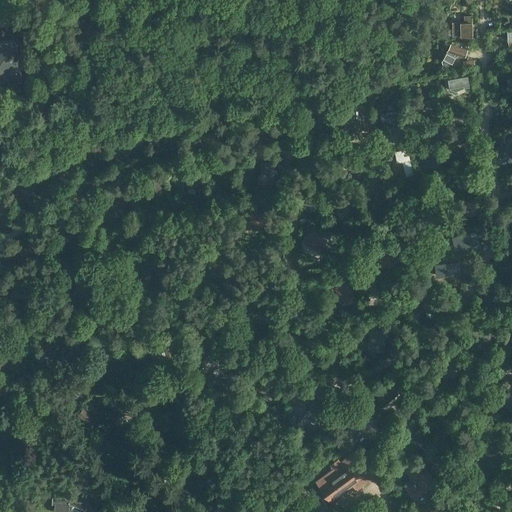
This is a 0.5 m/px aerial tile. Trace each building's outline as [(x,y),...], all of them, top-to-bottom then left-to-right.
[(465,22),(453,23),(454,35),(472,35),(472,16),(465,16),(465,22)] [(15,41),(0,43),(0,82),(22,78),(15,41)] [(451,44),(442,61),(444,67),(448,65),(450,61),(452,62),(456,56),(455,55),(456,54),(466,57),(468,49),(451,44)] [(450,89),(455,91),(470,85),(468,74),(448,77),(450,89)] [(441,96),(417,102),(419,108),(432,105),(434,110),(444,108),(441,96)] [(403,111),(381,114),(382,121),(404,118),(403,111)] [(265,113),(256,131),(262,134),(271,116),(265,113)] [(323,116),(304,118),(305,133),(324,131),(323,116)] [(361,128),(360,118),(338,119),(340,130),(361,128)] [(183,142),(182,127),(163,128),(164,143),(183,142)] [(141,129),(126,133),(130,149),(145,145),(141,129)] [(215,133),(198,137),(200,146),(201,151),(218,147),(217,143),(215,133)] [(478,134),(452,139),(453,145),(479,140),(478,134)] [(83,145),(91,160),(106,152),(98,137),(83,145)] [(439,142),(424,144),(427,167),(442,165),(439,142)] [(413,175),(407,148),(395,150),(397,161),(401,161),(405,176),(413,175)] [(72,166),(65,153),(47,163),(55,176),(72,166)] [(345,157),(347,170),(367,168),(365,155),(345,157)] [(220,179),(236,175),(231,157),(216,161),(220,179)] [(274,162),(261,163),(262,174),(258,175),(259,186),(276,184),(274,162)] [(188,189),(203,186),(198,164),(182,168),(188,189)] [(472,170),(460,172),(461,187),(473,185),(472,170)] [(27,172),(15,181),(26,196),(38,187),(27,172)] [(161,177),(147,181),(151,198),(165,194),(161,177)] [(383,186),(382,193),(405,198),(407,191),(383,186)] [(128,205),(123,191),(107,196),(112,211),(128,205)] [(353,191),(334,197),(336,204),(355,198),(353,191)] [(300,197),(299,204),(321,206),(322,199),(300,197)] [(474,200),(459,203),(461,216),(477,213),(474,200)] [(262,227),(267,216),(249,209),(247,214),(251,215),(248,221),(262,227)] [(81,222),(60,224),(60,239),(82,238),(86,237),(86,231),(81,231),(81,222)] [(311,230),(306,243),(325,251),(329,240),(332,233),(323,230),(322,234),(311,230)] [(23,250),(20,250),(21,258),(25,257),(41,254),(37,236),(29,238),(31,248),(23,250)] [(389,267),(398,259),(392,253),(394,251),(387,242),(376,252),(389,267)] [(154,269),(157,258),(140,253),(137,265),(154,269)] [(511,259),(499,255),(495,269),(511,274),(511,259)] [(209,262),(209,269),(224,269),(224,256),(205,257),(205,262),(209,262)] [(459,262),(436,263),(437,275),(459,274),(459,262)] [(10,266),(3,269),(6,275),(13,272),(10,266)] [(77,286),(74,294),(87,300),(90,292),(96,279),(87,274),(86,275),(82,274),(77,286)] [(21,277),(20,279),(17,278),(14,292),(29,294),(31,279),(21,277)] [(337,291),(339,298),(354,295),(351,282),(332,287),(334,292),(337,291)] [(494,282),(481,301),(489,306),(497,293),(505,298),(509,292),(494,282)] [(434,315),(442,306),(428,293),(424,297),(427,300),(423,305),(434,315)] [(269,321),(275,310),(259,301),(256,306),(259,308),(256,314),(269,321)] [(167,327),(159,329),(161,336),(169,334),(167,327)] [(373,328),(367,349),(383,353),(388,332),(373,328)] [(494,328),(471,330),(473,342),(495,340),(494,328)] [(108,330),(94,337),(103,356),(117,350),(108,330)] [(307,344),(308,348),(320,347),(319,335),(308,336),(308,335),(303,335),(303,345),(307,344)] [(169,338),(151,343),(154,350),(162,347),(167,360),(175,357),(169,338)] [(49,342),(38,345),(44,368),(55,365),(49,342)] [(208,348),(202,364),(210,367),(213,359),(224,363),(227,356),(208,348)] [(449,366),(444,370),(452,379),(460,371),(459,370),(465,364),(454,353),(447,360),(450,362),(447,364),(449,366)] [(69,399),(78,389),(64,375),(55,386),(69,399)] [(264,375),(256,391),(273,399),(281,383),(264,375)] [(177,376),(165,380),(171,399),(183,395),(182,395),(187,393),(185,386),(180,387),(177,376)] [(428,382),(431,387),(436,384),(433,379),(428,382)] [(511,390),(504,382),(495,390),(511,409),(511,408),(511,390)] [(388,393),(379,400),(386,408),(402,395),(392,383),(385,389),(388,393)] [(101,387),(97,391),(103,398),(107,395),(101,387)] [(304,391),(299,388),(296,394),(301,397),(304,391)] [(428,390),(423,393),(426,400),(432,397),(428,390)] [(137,392),(129,395),(137,415),(145,412),(137,392)] [(324,401),(313,396),(306,409),(317,415),(324,401)] [(78,405),(71,410),(85,430),(92,425),(78,405)] [(0,414),(0,435),(9,438),(15,420),(0,414)] [(119,416),(112,421),(117,427),(124,423),(119,416)] [(175,423),(181,435),(197,428),(192,416),(175,423)] [(434,430),(444,438),(452,429),(440,418),(434,425),(436,428),(434,430)] [(497,447),(504,444),(499,431),(491,434),(497,447)] [(106,435),(99,441),(113,457),(120,451),(106,435)] [(330,499),(331,500),(343,492),(346,495),(356,487),(357,488),(375,476),(371,469),(374,467),(364,453),(361,456),(356,449),(341,460),(339,457),(314,474),(317,478),(316,479),(312,482),(327,504),(330,501),(329,500),(330,499)] [(484,454),(483,467),(495,468),(496,464),(499,465),(500,456),(496,456),(496,455),(484,454)] [(210,455),(190,466),(197,480),(218,469),(210,455)] [(402,464),(413,478),(405,484),(416,498),(436,481),(428,471),(424,474),(410,457),(402,464)] [(137,462),(124,473),(135,486),(141,481),(136,474),(142,468),(137,462)] [(159,486),(153,491),(164,505),(170,500),(159,486)] [(218,500),(215,503),(218,508),(226,503),(231,511),(239,506),(230,493),(228,490),(216,497),(218,500)] [(71,499),(52,497),(52,498),(53,498),(52,504),(54,504),(53,511),(66,511),(69,505),(84,510),(83,511),(97,511),(87,505),(88,500),(88,499),(87,501),(72,495),(73,494),(72,494),(71,499)]
